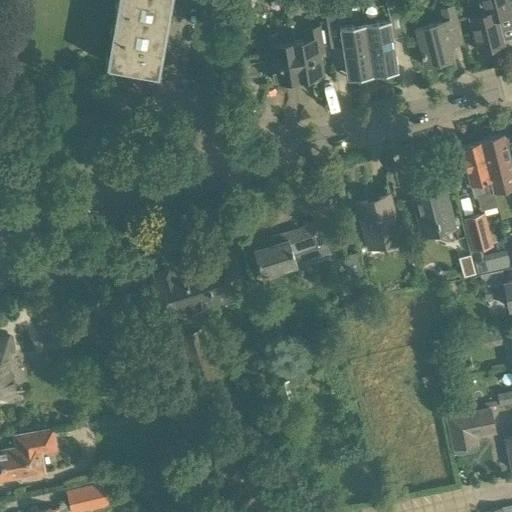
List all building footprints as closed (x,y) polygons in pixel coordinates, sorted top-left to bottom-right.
[(118,0),(117,7),(166,16),(168,0),(118,0)] [(323,0),(326,21),(338,19),(334,0),(323,0)] [(384,0),(390,20),(402,18),(397,0),(384,0)] [(511,14),(507,0),(477,0),(481,13),(469,17),(477,51),(503,44),(496,18),(511,14)] [(442,20),(413,28),(423,65),(426,64),(427,68),(439,65),(438,61),(452,57),(447,39),(460,36),(452,4),(439,8),(442,20)] [(117,7),(112,34),(161,43),(166,16),(117,7)] [(390,20),(364,23),(372,74),(397,70),(390,20)] [(364,23),(339,27),(346,78),(372,74),(364,23)] [(305,38),(291,40),(298,80),(312,78),(311,74),(322,72),(318,46),(322,46),(319,26),(304,28),(305,38)] [(277,32),(262,35),(265,55),(268,54),(272,79),(283,78),(284,82),(298,80),(291,40),(278,42),(277,32)] [(112,34),(107,64),(155,72),(161,43),(112,34)] [(511,167),(503,133),(479,140),(480,142),(481,142),(487,165),(490,165),(494,178),(490,179),(493,191),(494,191),(511,186),(511,172),(511,171),(511,170),(511,167)] [(481,142),(480,142),(461,147),(462,151),(460,151),(459,153),(461,162),(463,163),(465,162),(474,196),(477,195),(481,209),(498,205),(494,191),(493,191),(490,179),(494,178),(490,165),(487,165),(481,142)] [(428,192),(411,197),(422,237),(455,228),(443,181),(426,186),(428,192)] [(390,196),(357,204),(367,245),(400,236),(390,196)] [(484,213),(464,218),(472,249),(492,244),(484,213)] [(273,242),(253,249),(262,275),(297,263),(292,247),(296,246),(300,256),(333,246),(322,215),(289,226),(291,230),(271,237),(273,242)] [(342,241),(353,237),(346,218),(335,222),(342,241)] [(468,267),(464,272),(465,275),(511,265),(511,240),(506,242),(507,247),(485,252),(485,256),(473,259),(474,265),(471,265),(468,267)] [(173,265),(153,272),(155,280),(153,281),(166,320),(233,299),(227,279),(240,275),(232,250),(198,261),(200,269),(176,276),(173,265)] [(355,253),(343,257),(353,286),(365,282),(355,253)] [(501,269),(480,274),(485,298),(506,294),(509,307),(511,306),(511,279),(503,281),(501,269)] [(58,345),(71,343),(69,327),(56,329),(58,345)] [(183,341),(175,344),(182,366),(191,364),(196,380),(217,373),(203,329),(181,336),(183,341)] [(508,330),(485,334),(487,345),(510,341),(508,330)] [(0,398),(1,402),(11,400),(12,393),(14,393),(8,355),(14,354),(11,337),(0,338),(0,398)] [(511,390),(497,393),(499,404),(511,401),(511,390)] [(489,407),(446,415),(451,440),(453,450),(478,445),(476,435),(494,431),(489,407)] [(16,448),(0,450),(0,478),(43,472),(39,448),(55,445),(52,429),(14,436),(16,448)] [(103,481),(66,490),(71,511),(81,511),(109,505),(103,481)]
